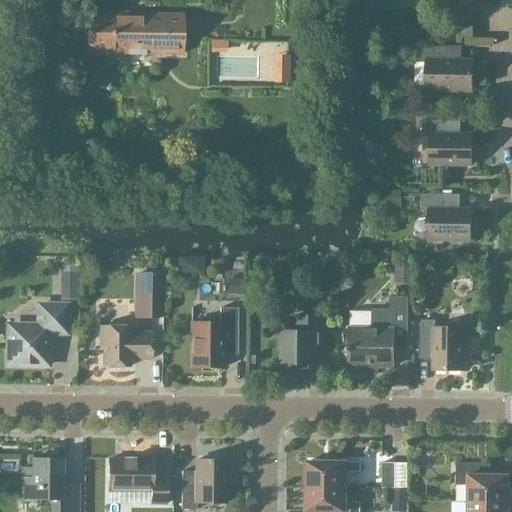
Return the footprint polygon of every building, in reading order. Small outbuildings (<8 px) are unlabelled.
[(463,4),(463,16),(473,16),(473,4),(463,4)] [(181,55),(181,14),(87,13),(86,53),(181,55)] [(425,90),(472,91),(472,61),(460,61),(461,46),(418,46),(418,62),(425,62),(425,90)] [(460,135),(460,120),(422,120),(421,135),(428,135),(428,164),(471,165),(471,135),(460,135)] [(51,142),(2,141),(2,182),(51,182),(51,142)] [(459,210),(459,195),(421,194),(421,211),(428,211),(427,239),(470,240),(470,210),(459,210)] [(393,284),(409,284),(410,268),(393,268),(393,284)] [(157,318),(158,274),(138,274),(137,318),(157,318)] [(407,348),(407,297),(389,296),(389,309),(372,309),(371,329),(349,329),(349,369),(375,369),(375,364),(393,364),(393,348),(407,348)] [(65,333),(65,306),(38,306),(38,326),(17,326),(7,335),(7,365),(47,366),(47,333),(65,333)] [(188,323),(188,368),(220,368),(220,354),(220,346),(234,346),(235,308),(217,308),(216,323),(188,323)] [(321,359),(321,341),(321,316),(296,316),(296,331),(282,331),(282,369),(309,369),(309,359),(321,359)] [(433,370),(463,370),(463,328),(435,327),(435,320),(419,320),(419,358),(433,359),(433,370)] [(129,359),(151,359),(151,333),(129,333),(129,327),(100,327),(100,349),(103,349),(103,367),(129,367),(129,359)] [(243,388),(243,363),(233,363),(233,388),(243,388)] [(62,484),(62,458),(32,458),(31,468),(21,467),(21,500),(51,500),(50,511),(77,511),(78,484),(62,484)] [(166,504),(166,480),(152,480),(152,460),(108,459),(108,491),(150,492),(150,504),(166,504)] [(196,503),(225,503),(225,460),(196,460),(195,472),(181,471),(181,509),(196,509),(196,503)] [(345,472),(360,472),(360,462),(306,462),(305,486),(345,487),(345,472)] [(394,488),(394,463),(381,462),(381,488),(394,488)] [(486,475),(486,463),(456,463),(455,484),(467,484),(467,502),(507,502),(507,475),(486,475)] [(345,502),(345,487),(305,486),(305,511),(331,511),(359,511),(360,502),(345,502)] [(507,511),(507,502),(467,502),(467,511),(507,511)]
